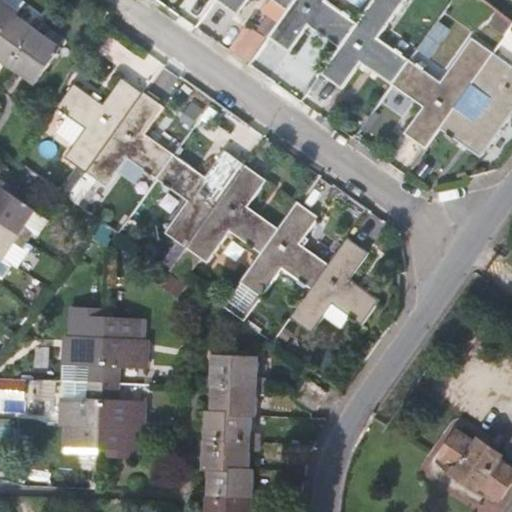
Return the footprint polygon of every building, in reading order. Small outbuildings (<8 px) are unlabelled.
[(19,15),(22,12),(19,10),(24,2),(20,0),(0,0),(0,41),(7,32),(19,15)] [(248,0),(274,0),(289,10),(296,0),(219,0),(239,14),(248,0)] [(296,0),(289,10),(271,36),(272,38),(289,50),(292,52),(310,25),(342,47),(359,24),(328,0),(327,0),(296,0)] [(375,0),(359,24),(342,47),(323,74),(326,76),(343,89),(362,62),(394,85),(411,60),(379,37),(405,0),(375,0)] [(511,29),(511,21),(501,13),(493,25),(508,35),(511,29)] [(41,31),(19,15),(7,32),(0,41),(0,56),(15,67),(25,53),(41,31)] [(252,62),(268,36),(248,23),(232,49),(252,62)] [(63,47),(41,31),(25,53),(15,67),(37,83),(63,47)] [(474,84),(495,54),(474,39),(442,83),(411,60),(394,85),(425,107),(407,134),(428,149),(443,128),(458,107),(474,84)] [(511,66),(495,54),(474,84),(492,97),(476,120),(458,107),(443,128),(482,156),(511,115),(511,66)] [(67,158),(88,172),(144,93),(123,78),(105,105),(76,84),(60,108),(71,116),(60,131),(78,143),(67,158)] [(159,179),(176,155),(147,134),(165,108),(144,93),(88,172),(109,187),(130,158),(159,179)] [(207,177),(176,155),(159,179),(191,201),(169,231),(184,240),(166,265),(173,270),(191,245),(247,166),(226,151),(207,177)] [(268,181),(247,166),(191,245),(204,254),(212,260),(233,231),(263,253),(280,229),(250,207),(268,181)] [(74,171),(66,183),(75,190),(84,177),(74,171)] [(75,190),(66,183),(60,191),(66,195),(70,197),(75,190)] [(0,190),(0,220),(31,241),(36,233),(41,235),(50,220),(2,188),(0,190)] [(299,203),(280,229),(263,253),(242,282),(251,288),(264,298),(284,269),(313,288),(330,265),(301,244),(320,219),(299,203)] [(31,241),(0,220),(0,254),(15,264),(22,269),(38,246),(31,241)] [(349,238),(330,265),(313,288),(292,318),(314,333),(327,314),(346,327),(353,317),(364,325),(381,301),(351,280),(370,254),(349,238)] [(186,280),(204,254),(191,245),(173,270),(186,280)] [(0,254),(0,278),(1,277),(6,280),(15,264),(0,254)] [(251,288),(242,282),(232,296),(241,302),(251,288)] [(95,367),(95,383),(108,384),(111,321),(112,312),(73,311),(72,339),(68,339),(66,366),(95,367)] [(108,384),(122,384),(123,368),(149,368),(150,342),(145,342),(146,322),(111,321),(108,384)] [(217,359),(216,386),(260,388),(261,360),(217,359)] [(58,398),(58,380),(41,379),(40,398),(58,398)] [(0,396),(27,397),(28,381),(0,380),(0,385),(0,396)] [(312,381),(300,397),(318,410),(329,394),(312,381)] [(68,445),(105,447),(108,384),(95,383),(68,382),(67,398),(65,398),(64,424),(68,425),(68,445)] [(121,400),(122,384),(108,384),(105,447),(104,456),(140,457),(142,428),(146,428),(147,401),(121,400)] [(254,416),(259,416),(260,388),(216,386),(215,414),(243,415),(254,416)] [(210,414),(209,441),(231,442),(252,443),(254,416),(243,415),(215,414),(210,414)] [(485,487),(502,499),(511,486),(511,465),(505,460),(508,457),(486,440),(482,444),(465,431),(445,458),(462,472),(459,477),(481,492),(485,487)] [(209,441),(208,470),(213,470),(251,471),(252,443),(231,442),(209,441)] [(251,471),(213,470),(211,498),(210,511),(253,511),(254,509),(254,490),(255,471),(251,471)] [(254,490),(254,509),(263,509),(264,491),(254,490)]
